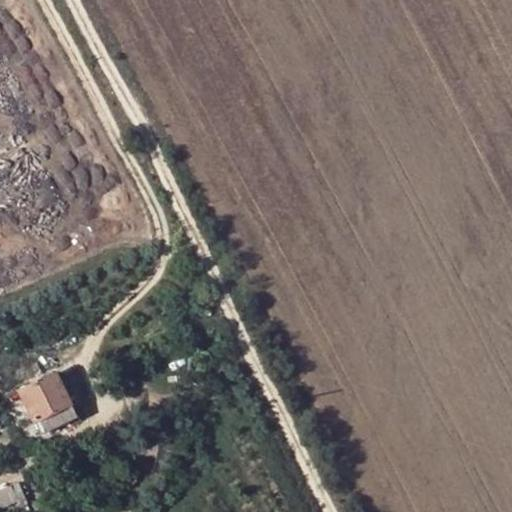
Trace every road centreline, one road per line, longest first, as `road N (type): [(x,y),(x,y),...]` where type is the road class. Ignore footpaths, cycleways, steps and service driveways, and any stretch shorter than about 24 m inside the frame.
road 1 (residential): [(333,511),(83,0)]
road 2 (residential): [(56,0),(180,242),(169,290),(120,327)]
